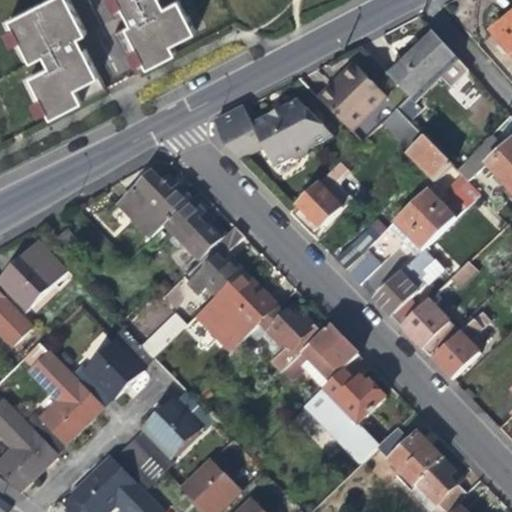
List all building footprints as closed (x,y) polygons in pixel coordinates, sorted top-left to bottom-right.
[(86,33),(68,0),(38,0),(40,2),(8,19),(31,62),(43,55),(49,66),(30,76),(52,118),(83,102),(106,89),(79,37),(86,33)] [(105,0),(114,17),(125,12),(131,23),(114,32),(135,74),(159,61),(176,52),(172,44),(196,32),(179,0),(176,0),(165,6),(161,0),(105,0)] [(511,62),(511,13),(488,36),(508,57),(511,62)] [(383,75),(402,95),(407,101),(411,105),(441,78),(451,89),(467,74),(458,63),(431,33),(419,44),(383,75)] [(354,66),(338,81),(331,87),(336,93),(359,72),(354,66)] [(336,93),(331,87),(330,89),(318,101),(351,134),(387,101),(359,72),(336,93)] [(326,83),(330,89),(331,87),(338,81),(333,77),(326,83)] [(214,123),(225,149),(236,161),(263,147),(273,167),(288,159),(294,161),(305,155),(307,149),(331,137),(297,102),(252,125),(243,108),(235,112),(214,123)] [(399,108),(381,122),(400,145),(418,131),(399,108)] [(487,136),(454,170),(466,182),(482,167),(511,200),(511,142),(511,141),(500,151),(487,136)] [(416,178),(427,190),(451,166),(424,139),(400,162),(416,178)] [(320,231),(342,210),(328,195),(336,187),(350,175),(347,173),(363,157),(356,151),(297,208),(308,219),(320,231)] [(149,242),(164,228),(191,203),(181,192),(170,181),(164,186),(151,174),(115,206),(149,242)] [(350,202),(336,187),(328,195),(342,210),(350,202)] [(442,205),(427,190),(392,223),(407,238),(442,205)] [(207,220),(191,203),(164,228),(198,264),(216,248),(225,239),(207,220)] [(456,220),(442,205),(407,238),(422,254),(423,253),(456,220)] [(45,228),(46,231),(58,224),(56,221),(45,228)] [(333,260),(343,270),(384,232),(374,222),(333,260)] [(395,237),(401,244),(407,238),(392,223),(386,229),(395,237)] [(68,245),(58,224),(46,231),(55,251),(68,245)] [(189,273),(197,281),(204,288),(215,300),(242,275),(231,264),(226,258),(244,241),(234,231),(225,239),(216,248),(198,264),(189,273)] [(408,251),(416,259),(422,254),(407,238),(401,244),(408,251)] [(2,266),(0,268),(0,301),(12,314),(49,278),(20,249),(2,266)] [(431,261),(423,253),(422,254),(416,259),(408,268),(416,276),(431,261)] [(358,286),(379,266),(369,255),(348,276),(358,286)] [(469,263),(412,318),(400,329),(413,343),(429,358),(450,337),(444,330),(450,324),(437,311),(478,272),(469,263)] [(425,286),(416,276),(408,268),(373,301),(390,319),(401,308),(408,301),(425,286)] [(256,290),(242,275),(215,300),(207,307),(196,318),(231,354),(239,346),(259,327),(277,311),(256,290)] [(199,293),(204,288),(197,281),(192,286),(199,293)] [(24,326),(12,314),(0,301),(0,337),(5,343),(24,326)] [(278,309),(277,311),(259,327),(267,334),(284,352),(278,358),(273,363),(282,373),(321,335),(307,321),(294,308),(285,317),(278,309)] [(412,318),(401,308),(390,319),(400,329),(412,318)] [(141,348),(149,356),(153,361),(184,330),(173,318),(141,348)] [(443,373),(452,382),(479,355),(470,346),(483,333),(478,328),(483,324),(478,319),(434,363),(443,373)] [(107,337),(110,341),(137,367),(149,356),(141,348),(119,326),(107,337)] [(308,360),(331,384),(348,368),(358,358),(346,345),(329,328),(321,335),(282,373),(292,383),(308,369),(303,364),(308,360)] [(269,349),(278,358),(284,352),(267,334),(263,338),(270,345),(269,349)] [(77,365),(67,377),(96,407),(106,396),(110,400),(128,382),(140,370),(137,367),(110,341),(81,370),(77,365)] [(231,354),(227,357),(236,366),(247,355),(239,346),(231,354)] [(34,417),(24,426),(54,457),(63,447),(61,445),(83,423),(97,408),(96,407),(67,377),(43,353),(25,372),(56,403),(38,421),(34,417)] [(331,384),(304,410),(359,468),(378,450),(357,428),(385,402),(369,384),(367,387),(359,379),(369,369),(358,358),(348,368),(331,384)] [(138,431),(142,434),(167,460),(199,429),(201,432),(212,422),(185,394),(173,403),(170,400),(168,400),(155,414),(138,431)] [(0,440),(11,451),(0,462),(0,477),(6,484),(17,496),(40,471),(54,457),(24,426),(2,403),(0,404),(0,440)] [(414,489),(416,487),(442,462),(426,446),(416,436),(408,444),(397,432),(378,450),(414,489)] [(142,434),(132,445),(162,475),(172,465),(167,460),(142,434)] [(132,445),(122,455),(152,485),(162,475),(132,445)] [(122,455),(112,465),(141,495),(152,485),(122,455)] [(110,511),(115,508),(119,511),(157,511),(141,495),(112,465),(107,461),(72,498),(74,500),(62,511),(110,511)] [(449,479),(454,474),(442,462),(416,487),(440,511),(449,511),(465,497),(457,488),(449,479)] [(209,465),(179,494),(196,511),(219,511),(238,494),(209,465)] [(457,478),(454,474),(449,479),(457,488),(462,483),(457,478)] [(254,511),(246,503),(237,511),(254,511)]
